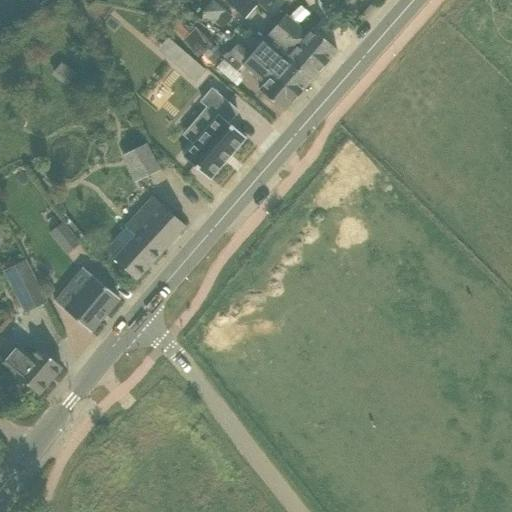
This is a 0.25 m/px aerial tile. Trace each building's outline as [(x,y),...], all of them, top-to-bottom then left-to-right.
[(232,17),(225,10),(214,0),(212,0),(202,12),(221,29),(232,17)] [(252,0),(225,0),(246,19),(257,6),(252,1),(252,0)] [(333,8),(353,27),(357,23),(376,0),(329,0),(336,5),(333,8)] [(277,23),(324,64),(337,49),(312,27),(307,32),(299,24),(286,13),(277,23)] [(212,43),(196,27),(189,33),(172,15),(165,21),(198,56),(212,43)] [(263,40),(309,82),(324,64),(277,23),(263,40)] [(238,42),(297,96),(309,82),(263,40),(255,49),(242,38),(238,42)] [(263,83),(259,89),(284,111),(297,96),(238,42),(228,52),(263,83)] [(212,43),(198,56),(210,68),(223,56),(212,43)] [(180,47),(178,49),(169,59),(196,82),(204,73),(206,70),(180,47)] [(218,115),(183,156),(209,179),(246,137),(228,122),(238,111),(212,89),(202,101),(218,115)] [(185,225),(153,196),(127,227),(105,250),(136,279),(185,225)] [(50,234),(58,244),(62,241),(69,251),(79,242),(63,223),(50,234)] [(25,259),(17,264),(4,270),(26,313),(47,302),(25,259)] [(83,266),(54,300),(91,332),(120,298),(83,266)] [(15,374),(39,394),(62,367),(39,347),(32,356),(18,344),(2,364),(15,374)]
